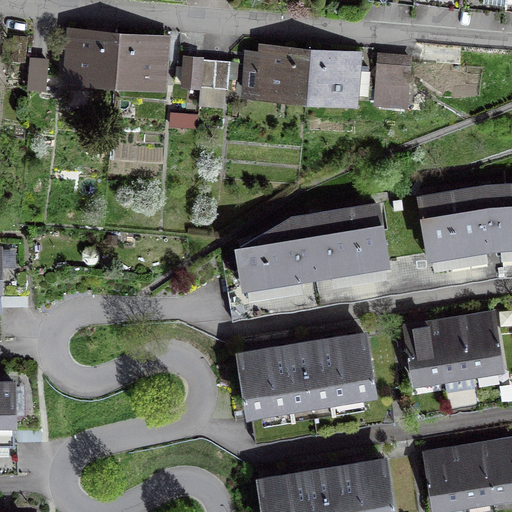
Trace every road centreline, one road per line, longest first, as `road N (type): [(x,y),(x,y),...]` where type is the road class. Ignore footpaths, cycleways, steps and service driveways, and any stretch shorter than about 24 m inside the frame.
road 1 (residential): [(85,511),(64,482),(72,456),(190,418),(201,380),(185,360),(168,356),(78,379),(58,361),(56,332),(91,309),(185,307)]
road 2 (residential): [(0,3),(511,41)]
road 3 (residential): [(221,511),(211,492),(192,480),(117,511)]
